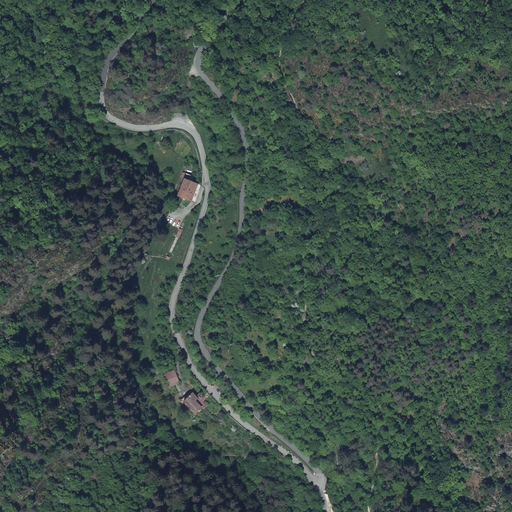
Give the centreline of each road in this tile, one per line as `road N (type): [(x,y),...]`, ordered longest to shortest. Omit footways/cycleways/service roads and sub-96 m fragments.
road 1 (tertiary): [(157,0),(114,53),(102,104),(126,125),(188,126),(200,143),(206,198),(176,290),(175,327),(191,366),(233,415),(299,465),(324,500)]
road 2 (residential): [(234,0),(197,60),(244,134),(245,184),(234,252),(197,330),(202,348),(252,410),(315,471),(324,500)]
